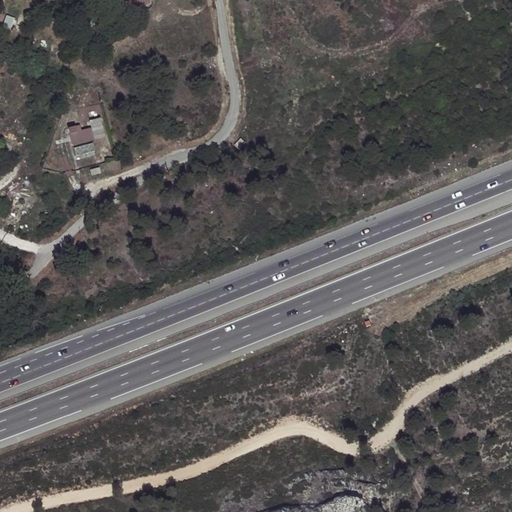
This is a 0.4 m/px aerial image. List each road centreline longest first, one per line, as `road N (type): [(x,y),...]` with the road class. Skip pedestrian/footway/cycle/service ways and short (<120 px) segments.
road 1 (motorway): [(511,178),(0,379)]
road 2 (motorway): [(0,423),(511,225)]
road 3 (track): [(511,345),(432,384),(378,444),(342,447),(294,427),(192,472),(20,511)]
road 4 (unclassified): [(218,0),(235,101),(231,122),(219,138),(175,156),(91,211),(0,296)]
